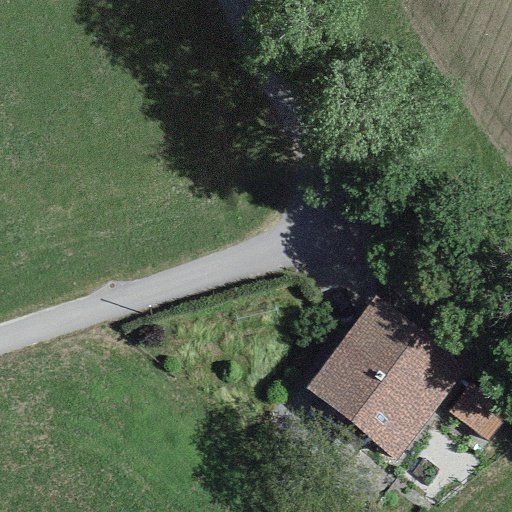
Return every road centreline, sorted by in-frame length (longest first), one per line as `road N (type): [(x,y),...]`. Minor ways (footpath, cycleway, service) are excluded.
road 1 (unclassified): [(338,234),(0,341)]
road 2 (unclassified): [(338,234),(238,0)]
road 3 (unclassified): [(511,367),(338,234)]
